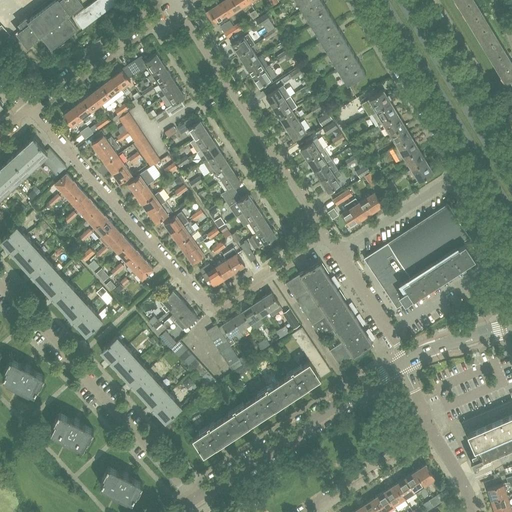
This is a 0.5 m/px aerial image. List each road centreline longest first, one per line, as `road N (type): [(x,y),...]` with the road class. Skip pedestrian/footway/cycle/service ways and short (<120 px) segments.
road 1 (residential): [(327,234),(208,308),(30,108)]
road 2 (residential): [(356,0),(454,161),(456,177),(339,253)]
road 3 (residential): [(196,497),(0,284)]
road 4 (residential): [(327,234),(176,3)]
road 5 (tertiary): [(196,497),(404,361)]
road 6 (tertiary): [(385,0),(511,210)]
road 7 (tertiary): [(511,186),(399,0)]
road 8 (residential): [(30,108),(176,3)]
road 9 (residential): [(511,136),(428,0)]
road 10 (residential): [(301,511),(430,429)]
road 11 (unclassified): [(404,361),(339,253)]
